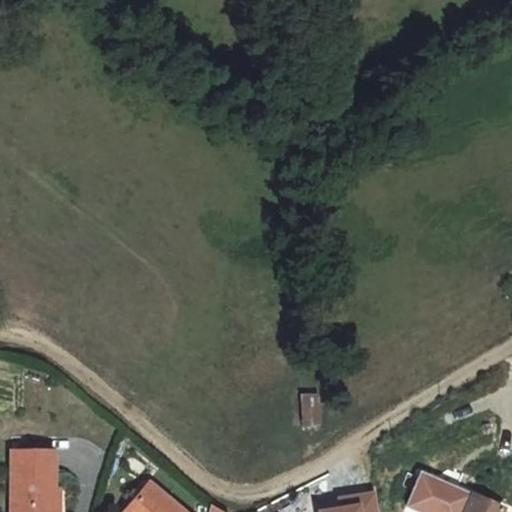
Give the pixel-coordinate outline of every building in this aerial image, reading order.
[(431,441),(412,430),(401,450),(419,461),(431,441)] [(52,452),(10,452),(10,511),(52,511),(52,491),(52,452)] [(499,511),(501,509),(419,475),(405,507),(417,511),(499,511)] [(179,511),(147,484),(124,511),(179,511)] [(339,510),(325,511),(376,511),(374,494),(353,497),(355,507),(339,510)] [(344,499),(337,500),(339,510),(355,507),(353,497),(344,499)]
